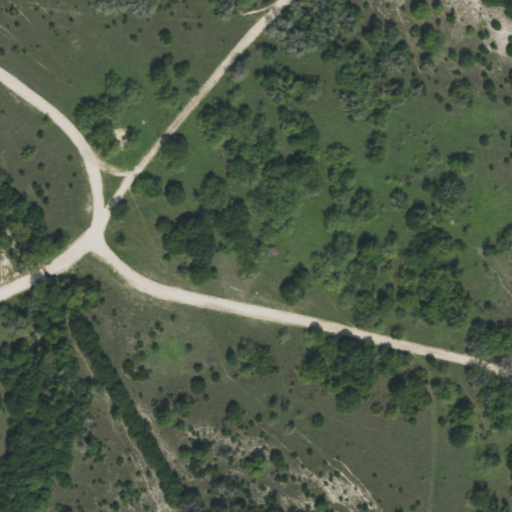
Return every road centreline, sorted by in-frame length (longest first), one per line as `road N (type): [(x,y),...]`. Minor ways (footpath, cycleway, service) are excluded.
road 1 (residential): [(511,384),(129,279),(85,225),(84,141),(0,72)]
road 2 (residential): [(0,285),(85,225),(275,0)]
